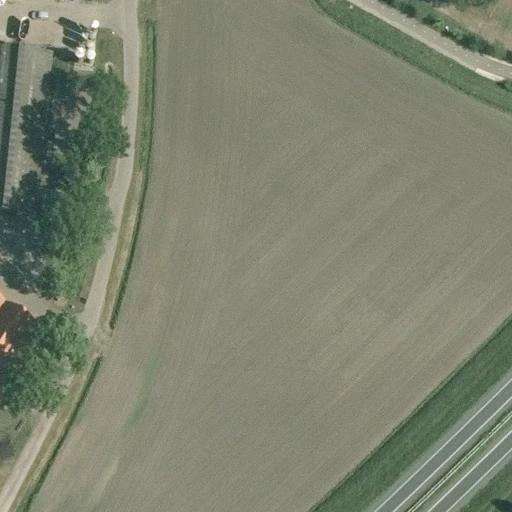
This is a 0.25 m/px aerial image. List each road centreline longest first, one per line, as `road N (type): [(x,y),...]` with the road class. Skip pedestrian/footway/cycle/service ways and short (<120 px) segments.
road 1 (unclassified): [(0,509),(81,340),(106,253),(126,146),(126,0)]
road 2 (trunk): [(511,383),(380,511)]
